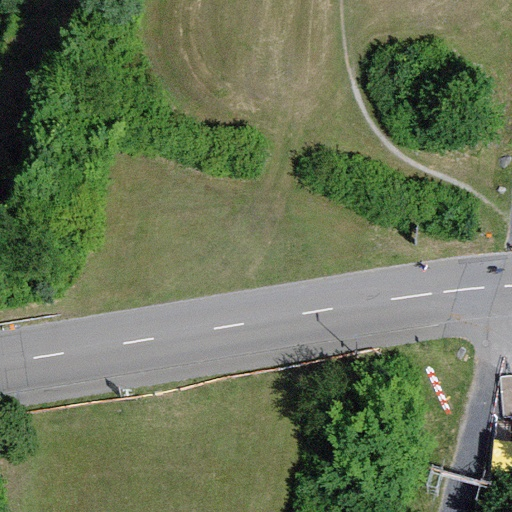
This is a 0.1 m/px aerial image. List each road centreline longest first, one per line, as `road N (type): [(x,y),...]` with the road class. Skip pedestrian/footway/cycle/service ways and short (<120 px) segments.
road 1 (motorway): [(222,0),(98,511)]
road 2 (motorway): [(222,511),(346,0)]
road 3 (tertiary): [(0,364),(438,291),(511,287)]
road 4 (track): [(500,356),(460,511)]
